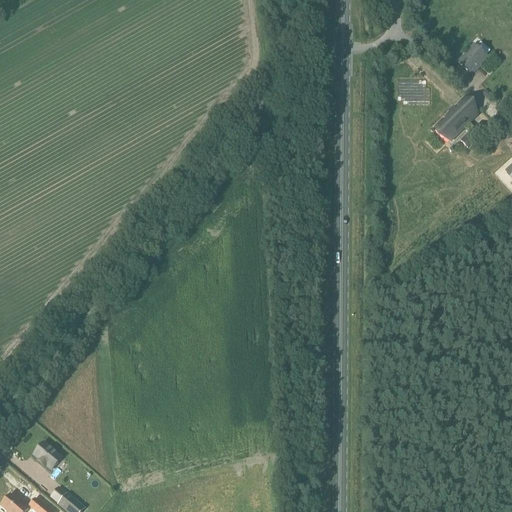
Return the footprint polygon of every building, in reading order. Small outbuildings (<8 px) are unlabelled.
[(489,59),(474,45),(457,63),(472,77),(489,59)] [(504,122),(494,110),(470,132),(471,133),(473,132),(481,141),(479,143),(480,144),(504,122)] [(511,169),(511,168),(500,176),(505,182),(511,176),(511,169)] [(52,471),(62,459),(44,444),(34,456),(40,461),(39,462),(45,467),(46,466),(52,471)] [(83,511),(86,509),(68,494),(57,506),(64,511),(83,511)] [(27,511),(29,510),(10,495),(0,507),(5,511),(27,511)] [(54,511),(38,499),(31,506),(38,511),(54,511)]
